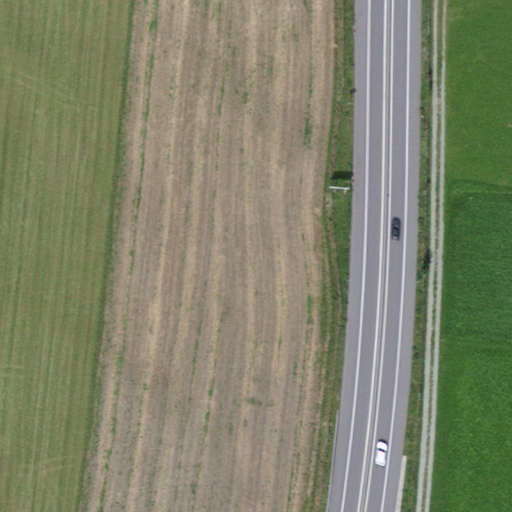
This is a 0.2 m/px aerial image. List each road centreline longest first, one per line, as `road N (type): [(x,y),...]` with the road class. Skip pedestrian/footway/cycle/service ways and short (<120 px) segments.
road 1 (trunk): [(373,511),(394,301),(401,0)]
road 2 (trunk): [(377,0),(370,300),(349,511)]
road 3 (track): [(427,511),(440,142)]
